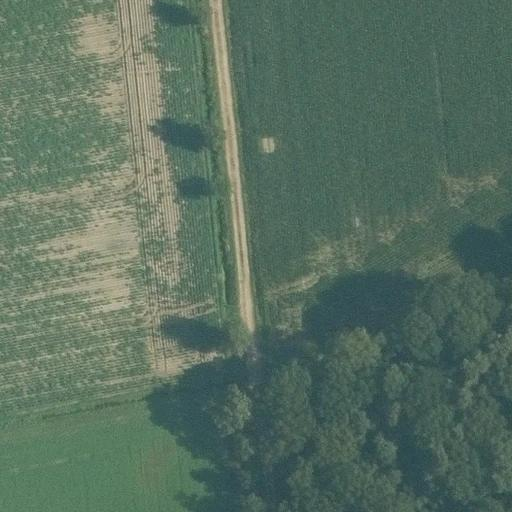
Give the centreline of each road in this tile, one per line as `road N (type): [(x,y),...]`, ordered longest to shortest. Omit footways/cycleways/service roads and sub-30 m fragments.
road 1 (track): [(273,511),(216,0)]
road 2 (track): [(259,409),(511,272)]
